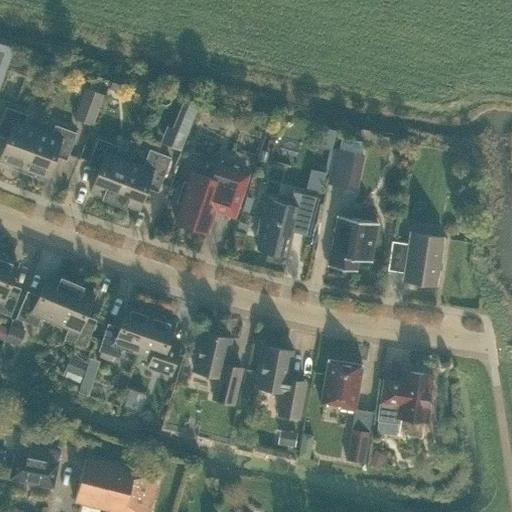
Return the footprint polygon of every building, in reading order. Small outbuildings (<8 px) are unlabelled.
[(0,44),(0,79),(11,48),(0,44)] [(57,70),(47,61),(39,70),(49,79),(57,70)] [(72,66),(60,64),(58,75),(70,77),(72,66)] [(122,85),(111,81),(108,88),(120,92),(122,85)] [(72,120),(91,126),(103,95),(84,89),(72,120)] [(0,161),(11,165),(10,168),(21,172),(37,131),(23,125),(26,116),(5,108),(0,122),(0,132),(8,135),(0,157),(0,161)] [(176,112),(163,144),(178,150),(190,118),(176,112)] [(335,129),(320,125),(314,145),(330,149),(335,129)] [(66,157),(75,134),(54,126),(50,136),(37,131),(21,172),(33,176),(34,174),(46,178),(55,153),(66,157)] [(100,199),(112,204),(128,162),(114,156),(117,147),(97,139),(89,162),(100,166),(90,192),(102,196),(100,199)] [(335,148),(327,184),(356,191),(364,155),(335,148)] [(157,189),(166,166),(169,158),(149,150),(143,168),(128,162),(112,204),(123,208),(125,205),(136,210),(146,184),(157,189)] [(324,186),(329,167),(315,163),(310,183),(324,186)] [(174,222),(206,233),(214,211),(233,218),(248,175),(216,165),(211,179),(191,173),(187,184),(183,182),(176,202),(180,203),(174,222)] [(256,250),(285,257),(291,232),(307,236),(307,237),(308,237),(318,197),(292,191),(291,192),(292,192),(289,205),(269,200),(264,219),(259,218),(259,217),(258,217),(254,233),(255,234),(256,233),(260,234),(256,250)] [(328,267),(354,271),(356,259),(369,261),(376,222),(337,215),(328,267)] [(403,280),(435,285),(442,238),(410,233),(408,244),(391,242),(386,271),(404,273),(403,280)] [(0,254),(0,311),(9,315),(18,293),(6,288),(16,263),(4,259),(5,256),(0,254)] [(39,317),(53,323),(71,282),(60,277),(58,280),(47,275),(36,300),(25,296),(16,318),(36,326),(39,317)] [(71,282),(53,323),(68,329),(64,338),(84,346),(93,324),(82,320),(93,294),(81,290),(82,287),(71,282)] [(122,349),(136,354),(150,312),(139,308),(138,310),(126,306),(117,332),(106,328),(98,351),(118,358),(122,349)] [(150,312),(136,354),(151,359),(148,368),(168,375),(176,352),(164,348),(173,323),(161,318),(162,316),(150,312)] [(10,324),(3,341),(17,346),(24,329),(10,324)] [(229,339),(202,333),(193,370),(215,375),(210,399),(233,405),(242,369),(223,364),(229,339)] [(291,352),(262,347),(255,387),(280,391),(275,415),(298,419),(305,382),(286,379),(291,352)] [(81,377),(86,364),(69,357),(64,370),(81,377)] [(362,365),(327,360),(319,405),(354,411),(362,365)] [(402,371),(401,383),(383,380),(377,420),(397,423),(398,418),(409,419),(412,423),(420,424),(424,422),(425,422),(426,419),(428,417),(429,409),(427,406),(432,375),(402,371)] [(81,378),(77,392),(87,395),(92,382),(81,378)] [(128,391),(123,407),(140,412),(145,396),(128,391)] [(294,447),(296,433),(279,430),(276,444),(294,447)] [(349,430),(345,460),(363,463),(368,432),(349,430)] [(51,488),(59,452),(16,443),(8,479),(51,488)] [(374,449),(367,463),(378,469),(385,456),(374,449)] [(147,511),(157,477),(84,458),(73,502),(111,511),(147,511)]
